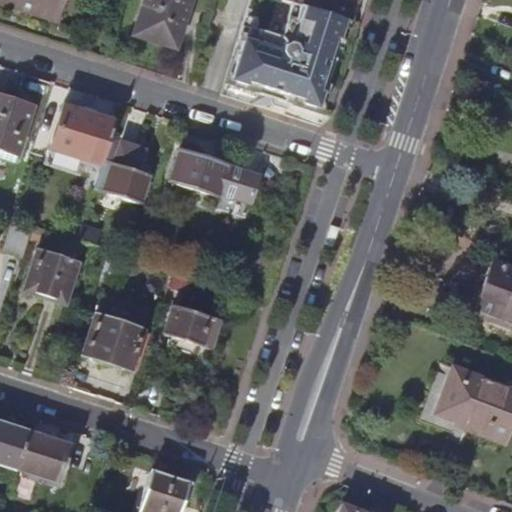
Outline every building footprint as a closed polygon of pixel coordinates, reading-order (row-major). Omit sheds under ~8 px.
[(0,0),(0,6),(56,25),(64,0),(0,0)] [(172,50),(188,0),(143,0),(132,37),(172,50)] [(323,16),(348,23),(355,0),(293,0),(291,6),(296,7),(323,16)] [(319,115),(348,23),(323,16),(296,7),(291,6),(281,2),(270,36),(242,26),(222,86),(319,115)] [(0,153),(22,160),(38,113),(0,100),(0,153)] [(44,159),(96,176),(101,163),(112,125),(60,108),(44,159)] [(111,166),(101,163),(96,176),(92,191),(136,205),(144,179),(133,175),(140,154),(117,147),(111,166)] [(22,160),(0,153),(0,163),(19,170),(22,160)] [(220,168),(221,166),(180,153),(169,187),(211,200),(212,196),(246,206),(255,179),(220,168)] [(246,206),(212,196),(211,200),(207,210),(241,221),(246,206)] [(11,226),(3,255),(20,261),(30,232),(11,226)] [(62,305),(75,265),(36,253),(24,292),(62,305)] [(511,324),(511,271),(489,263),(471,309),(511,324)] [(98,301),(93,318),(140,333),(145,316),(98,301)] [(164,338),(209,352),(216,331),(204,328),(206,321),(173,310),(164,338)] [(404,337),(409,325),(379,314),(375,327),(404,337)] [(126,375),(140,333),(93,318),(79,360),(126,375)] [(503,447),(511,423),(511,393),(452,369),(435,415),(467,428),(465,433),(503,447)] [(0,469),(12,473),(24,436),(0,428),(0,469)] [(69,451),(24,436),(12,473),(57,488),(69,451)] [(179,511),(187,488),(149,476),(137,511),(179,511)]
